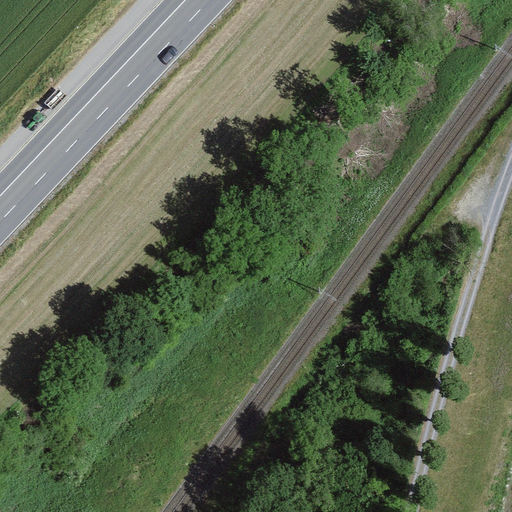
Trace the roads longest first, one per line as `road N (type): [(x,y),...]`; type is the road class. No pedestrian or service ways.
road 1 (track): [(415,511),(511,155)]
road 2 (primary): [(199,0),(0,210)]
